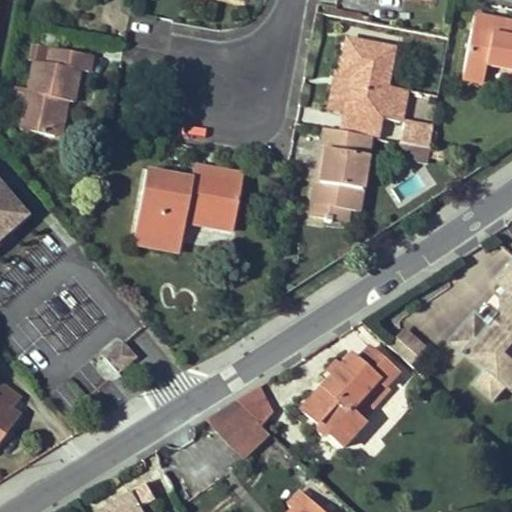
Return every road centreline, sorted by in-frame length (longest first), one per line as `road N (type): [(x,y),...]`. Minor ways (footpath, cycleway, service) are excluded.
road 1 (unclassified): [(0,511),(511,182)]
road 2 (residential): [(222,94),(266,90),(286,0)]
